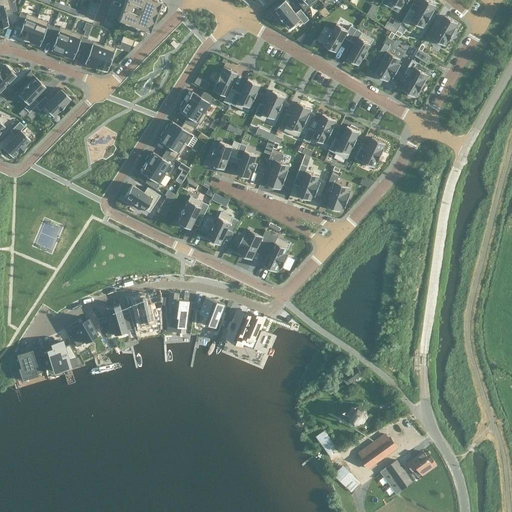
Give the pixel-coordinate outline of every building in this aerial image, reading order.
[(0,0),(0,27),(9,26),(6,15),(12,14),(8,0),(0,0)] [(160,0),(124,0),(117,20),(149,32),(161,0),(160,0)] [(285,0),(275,9),(280,15),(279,16),(284,22),(285,22),(290,28),(301,19),(304,23),(309,19),(301,9),(296,13),(285,0)] [(319,0),(298,0),(297,1),(305,11),(318,0),(319,0),(320,1),(321,1),(319,0)] [(382,0),(381,2),(387,6),(389,1),(401,8),(405,1),(408,2),(409,0),(382,0)] [(410,9),(402,22),(408,25),(411,21),(423,28),(426,23),(427,24),(434,10),(436,5),(427,0),(421,0),(415,12),(410,9)] [(367,14),(373,18),(380,5),(374,2),(367,14)] [(28,41),(37,17),(26,13),(25,15),(19,13),(15,25),(21,27),(17,37),(28,41)] [(445,15),(432,39),(445,47),(448,41),(449,42),(456,29),(455,28),(458,23),(445,15)] [(48,38),(53,26),(48,24),(48,22),(37,17),(28,41),(29,41),(28,43),(34,45),(34,44),(39,45),(43,36),(48,38)] [(328,38),(324,45),(336,52),(345,37),(350,40),(357,29),(351,26),(348,30),(337,23),(333,31),(332,30),(328,37),(328,38)] [(62,54),(71,30),(60,26),(59,28),(53,26),(48,38),(54,40),(50,50),(55,52),(55,54),(60,56),(61,54),(62,54)] [(404,30),(399,27),(395,34),(400,37),(404,30)] [(355,43),(346,57),(359,64),(362,58),(363,58),(368,51),(367,50),(371,44),(374,39),(360,32),(357,29),(350,41),(355,43)] [(82,51),(87,39),(81,37),(82,35),(71,30),(62,54),(62,55),(62,56),(67,58),(68,57),(73,58),(76,49),(82,51)] [(299,39),(308,44),(311,39),(303,34),(299,39)] [(132,47),(134,40),(123,36),(120,42),(132,47)] [(95,67),(104,43),(103,46),(87,39),(82,51),(88,53),(84,63),(89,65),(88,67),(94,69),(94,67),(95,67)] [(106,71),(115,48),(104,43),(95,67),(106,71)] [(382,60),(375,74),(388,81),(391,77),(393,78),(401,65),(398,63),(400,58),(388,51),(391,47),(385,44),(377,57),(382,60)] [(431,57),(422,51),(419,49),(415,55),(427,63),(431,57)] [(410,76),(402,90),(415,97),(418,92),(419,93),(426,80),(426,79),(428,75),(416,67),(418,63),(412,60),(405,73),(410,76)] [(16,76),(6,65),(2,69),(1,68),(0,69),(0,101),(10,91),(5,87),(16,76)] [(214,86),(212,90),(225,97),(223,101),(229,104),(230,103),(235,91),(236,91),(230,88),(237,74),(223,67),(221,72),(220,72),(214,85),(214,86)] [(45,87),(35,77),(30,83),(29,82),(23,88),(24,89),(18,95),(28,104),(24,107),(29,112),(35,106),(38,103),(33,99),(45,87)] [(235,91),(230,103),(248,112),(254,100),(258,92),(257,92),(261,85),(248,79),(241,94),(235,91)] [(65,104),(70,99),(60,89),(49,101),(44,96),(38,103),(35,106),(40,110),(43,107),(53,116),(59,110),(59,111),(65,105),(65,104)] [(282,104),(285,96),(273,90),(266,106),(260,103),(255,115),(261,118),(263,113),(275,119),(278,112),(279,112),(282,104)] [(191,91),(185,101),(206,115),(207,114),(205,113),(214,98),(203,91),(200,97),(191,91)] [(181,107),(178,111),(187,117),(184,122),(195,129),(198,123),(200,125),(206,115),(185,101),(184,102),(183,101),(180,106),(181,107)] [(286,113),(281,124),(286,127),(285,130),(298,137),(303,127),(303,128),(305,125),(310,114),(309,114),(311,109),(298,102),(291,116),(286,113)] [(309,128),(304,139),(310,142),(312,138),(325,144),(328,139),(335,126),(334,125),(336,120),(323,114),(315,130),(309,128)] [(167,124),(164,129),(166,130),(165,131),(187,145),(193,135),(191,134),(195,129),(184,122),(181,127),(172,121),(169,126),(167,124)] [(24,145),(30,139),(20,130),(24,126),(19,122),(10,131),(14,136),(3,147),(5,149),(3,151),(9,157),(10,155),(12,157),(18,151),(20,153),(26,147),(24,145)] [(335,138),(329,150),(347,158),(353,146),(354,147),(357,139),(360,131),(357,130),(358,128),(351,125),(350,127),(347,125),(340,141),(335,138)] [(162,137),(159,141),(168,147),(164,152),(175,159),(178,154),(180,155),(187,145),(165,131),(165,132),(163,131),(160,136),(162,137)] [(198,138),(207,141),(209,136),(200,132),(198,138)] [(385,143),(372,137),(366,150),(360,147),(355,158),(375,167),(377,162),(378,163),(384,149),(383,149),(385,143)] [(215,148),(212,155),(215,157),(212,164),(215,165),(214,167),(221,170),(222,168),(225,169),(230,155),(235,157),(241,143),(234,141),(232,146),(220,141),(217,149),(215,148)] [(241,143),(235,157),(236,157),(241,159),(236,173),(249,178),(252,170),(255,171),(258,163),(255,162),(258,155),(245,150),(247,145),(241,143)] [(148,155),(145,160),(146,161),(146,162),(167,175),(174,165),(172,164),(175,159),(164,152),(161,157),(152,152),(150,156),(148,155)] [(275,160),(266,184),(281,190),(283,184),(283,185),(289,170),(288,170),(290,165),(275,160)] [(146,162),(139,171),(148,177),(145,182),(155,189),(165,174),(167,176),(167,175),(146,162)] [(181,162),(178,167),(181,169),(176,180),(182,183),(190,166),(181,162)] [(301,164),(296,179),(302,181),(296,195),(311,200),(313,195),(315,196),(321,182),(318,181),(320,176),(306,171),(307,166),(301,164)] [(332,173),(326,191),(331,193),(326,206),(341,212),(343,206),(345,207),(351,193),(348,192),(350,187),(336,182),(339,176),(332,173)] [(183,183),(195,189),(199,182),(187,176),(183,183)] [(143,192),(131,184),(124,196),(145,209),(149,212),(156,201),(159,195),(147,187),(143,192)] [(166,196),(162,203),(169,207),(173,201),(166,196)] [(180,214),(180,215),(177,223),(189,229),(196,213),(202,216),(208,205),(190,196),(184,207),(180,214)] [(208,238),(221,244),(228,229),(233,231),(239,220),(233,217),(221,211),(215,223),(215,222),(211,230),(212,231),(208,238)] [(247,235),(244,233),(238,246),(241,248),(238,253),(252,260),(258,246),(264,249),(272,233),(265,230),(263,236),(250,229),(247,235)] [(278,236),(272,233),(264,249),(270,252),(263,265),(277,272),(279,267),(282,268),(288,255),(286,253),(290,244),(278,238),(278,236)] [(188,308),(189,301),(178,300),(179,293),(169,291),(167,304),(168,304),(167,313),(169,313),(168,320),(170,320),(169,326),(170,326),(170,325),(185,327),(184,333),(188,308)] [(150,295),(131,300),(138,330),(158,325),(150,295)] [(214,300),(215,299),(206,296),(202,305),(203,305),(202,307),(200,312),(205,314),(203,319),(203,321),(216,326),(217,326),(217,325),(218,325),(220,318),(222,311),(223,311),(226,304),(220,301),(220,302),(214,300)] [(128,308),(127,308),(128,312),(122,314),(121,310),(119,304),(118,304),(118,305),(116,306),(107,309),(107,308),(106,308),(114,335),(115,335),(114,333),(126,329),(126,331),(127,331),(126,329),(133,327),(133,328),(134,328),(128,308)] [(261,323),(264,318),(249,312),(247,316),(238,312),(227,338),(242,344),(242,343),(241,342),(244,336),(257,341),(262,330),(259,329),(261,323)] [(67,330),(76,346),(77,346),(76,345),(97,333),(98,335),(98,334),(89,318),(88,319),(75,326),(67,330)] [(51,345),(52,350),(47,351),(49,359),(48,359),(48,360),(49,360),(50,362),(51,364),(50,364),(50,365),(51,364),(52,368),(53,371),(70,365),(71,365),(69,359),(77,357),(69,344),(64,345),(63,342),(51,345)] [(22,380),(38,375),(37,373),(45,371),(42,359),(36,361),(32,349),(16,354),(20,367),(18,368),(22,380)] [(348,385),(351,382),(351,383),(363,374),(357,367),(354,369),(351,365),(337,376),(340,380),(343,378),(348,385)] [(348,421),(355,425),(364,423),(367,416),(366,409),(359,405),(350,407),(347,413),(348,421)] [(317,437),(331,457),(340,451),(326,431),(317,437)] [(390,438),(386,434),(360,452),(364,457),(362,458),(369,468),(398,447),(391,437),(390,438)] [(418,469),(422,475),(436,464),(431,457),(429,459),(424,452),(407,463),(413,472),(418,469)] [(397,460),(387,467),(381,471),(396,493),(413,481),(397,460)] [(361,484),(344,467),(334,477),(352,494),(361,484)]
